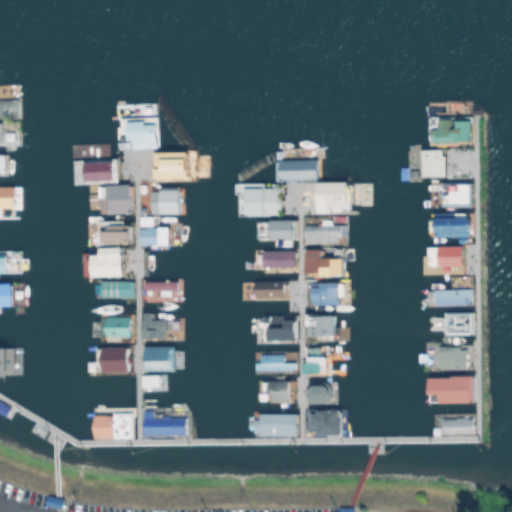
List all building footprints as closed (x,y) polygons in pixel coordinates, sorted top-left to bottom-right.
[(0,115),(18,115),(18,99),(0,99),(0,115)] [(433,129),(433,141),(470,141),(470,119),(440,120),(440,129),(433,129)] [(128,139),(134,139),(134,148),(156,147),(156,122),(127,122),(128,139)] [(444,175),(443,149),(420,149),(421,176),(444,175)] [(117,159),(84,159),(84,179),(116,179),(117,159)] [(318,179),(317,159),(279,159),(279,180),(318,179)] [(316,212),(332,212),(332,211),(348,210),(347,181),(325,181),(325,190),(316,191),(316,212)] [(469,205),(470,183),(442,182),(441,205),(469,205)] [(100,213),(131,212),(130,184),(100,184),(100,213)] [(13,185),(0,185),(0,207),(13,207),(13,185)] [(180,213),(180,190),(150,189),(150,212),(180,213)] [(434,217),(434,236),(469,235),(469,216),(434,217)] [(294,218),(269,219),(270,239),(295,238),(294,218)] [(100,243),(130,242),(130,221),(99,222),(100,243)] [(303,224),(303,242),(339,243),(340,225),(303,224)] [(169,226),(138,227),(138,244),(169,244),(169,226)] [(461,245),(428,245),(428,254),(427,254),(427,265),(461,264),(461,245)] [(90,254),(91,276),(123,275),(122,246),(99,247),(100,253),(90,254)] [(343,273),(343,257),(321,257),(321,248),(307,248),(308,274),(343,273)] [(295,266),(295,250),(262,249),(262,266),(295,266)] [(133,280),(99,281),(99,297),(133,297),(133,280)] [(338,303),(337,280),(311,281),(311,303),(338,303)] [(0,305),(11,306),(11,283),(0,282),(0,305)] [(471,288),(434,287),(434,302),(471,303),(471,288)] [(165,338),(165,319),(153,318),(153,312),(141,311),(140,337),(165,338)] [(267,339),(295,338),(295,314),(271,314),(271,325),(267,325),(267,339)] [(306,335),(334,335),(334,314),(306,314),(306,335)] [(130,316),(104,316),(104,337),(130,337),(130,316)] [(466,369),(467,345),(438,344),(437,368),(466,369)] [(143,370),(174,369),(174,345),(143,345),(143,370)] [(13,346),(0,346),(0,372),(13,372),(13,346)] [(128,346),(102,346),(103,371),(129,370),(128,346)] [(283,361),(284,353),(260,353),(260,361),(255,361),(255,369),(294,370),(294,361),(283,361)] [(473,376),(429,376),(429,393),(439,393),(439,402),(473,401),(473,376)] [(269,402),(289,401),(288,379),(269,380),(269,402)] [(334,380),(305,381),(306,404),(335,403),(334,380)] [(305,432),(341,433),(341,409),(305,408),(305,432)] [(441,411),(441,432),(473,433),(473,412),(441,411)] [(131,437),(131,413),(117,413),(117,436),(131,437)] [(296,413),(259,413),(259,420),(253,420),(253,435),(296,436),(296,413)] [(185,416),(143,415),(142,434),(185,434),(185,416)]
